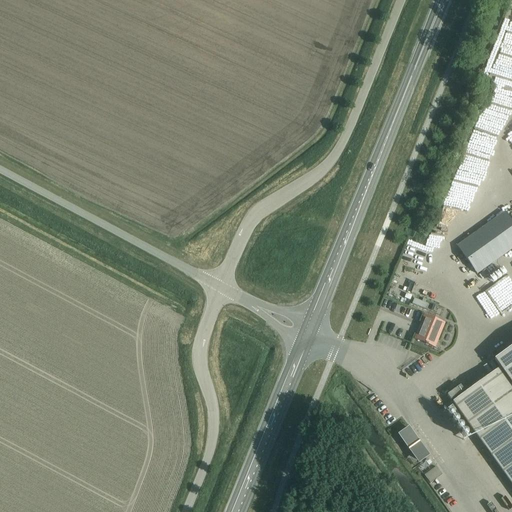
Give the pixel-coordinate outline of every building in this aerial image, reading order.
[(477,274),(511,249),(511,223),(504,212),(457,246),(477,274)] [(511,280),(506,272),(486,286),(505,314),(511,309),(511,307),(510,304),(511,302),(511,280)] [(435,339),(437,340),(444,323),(424,315),(421,324),(423,324),(417,340),(432,346),(435,339)] [(511,347),(494,360),(500,368),(452,402),(511,485),(511,347)] [(419,461),(428,454),(410,428),(401,435),(419,461)] [(428,432),(444,455),(449,450),(434,428),(428,432)]
